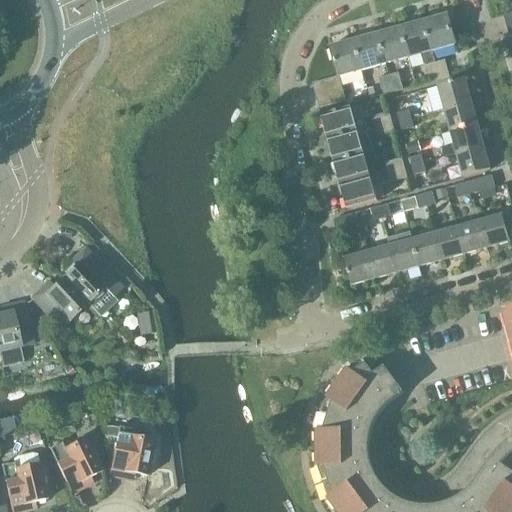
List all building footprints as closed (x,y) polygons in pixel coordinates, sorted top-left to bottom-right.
[(511,13),(503,16),(506,26),(511,23),(511,13)] [(447,15),(423,22),(432,52),(455,46),(447,15)] [(415,24),(400,28),(408,59),(422,55),(425,66),(430,83),(440,80),(435,63),(432,52),(423,22),(415,24)] [(400,28),(376,35),(385,65),(408,59),(400,28)] [(376,35),(353,41),(361,71),(385,65),(376,35)] [(330,47),(338,77),(339,77),(361,71),(353,41),(331,47),(330,47)] [(435,63),(440,80),(449,77),(445,60),(435,63)] [(398,74),(388,77),(393,93),(403,90),(398,74)] [(338,77),(312,84),(316,96),(342,89),(339,77),(338,77)] [(393,93),(388,77),(379,79),(384,96),(393,93)] [(438,87),(444,110),(471,103),(465,79),(438,87)] [(342,89),(316,96),(319,109),(345,101),(342,89)] [(444,110),(450,133),(477,125),(471,103),(444,110)] [(321,117),(327,141),(367,129),(360,106),(321,117)] [(397,114),(399,122),(411,119),(409,111),(397,114)] [(372,118),(375,127),(391,122),(389,113),(372,118)] [(411,119),(399,122),(402,131),(414,128),(411,119)] [(391,122),(375,127),(378,137),(394,132),(391,122)] [(446,158),(457,155),(484,148),(477,125),(450,133),(454,145),(443,148),(446,158)] [(334,164),(371,153),(373,153),(367,129),(327,141),(334,164)] [(484,148),(457,155),(463,178),(490,171),(484,148)] [(340,187),(371,178),(377,177),(371,153),(334,164),(340,187)] [(409,159),(412,168),(424,164),(421,156),(409,159)] [(385,164),(388,174),(405,169),(402,159),(385,164)] [(424,164),(412,168),(414,176),(426,173),(424,164)] [(405,169),(388,174),(391,183),(407,178),(405,169)] [(492,176),(469,183),(472,194),(495,188),(492,176)] [(371,178),(340,187),(347,210),(377,202),(371,178)] [(472,194),(469,183),(454,187),(458,198),(472,194)] [(433,193),(424,196),(427,207),(436,204),(433,193)] [(427,207),(424,196),(416,198),(419,209),(427,207)] [(388,206),(379,208),(382,219),(391,217),(388,206)] [(382,219),(379,208),(371,210),(374,222),(382,219)] [(359,226),(356,214),(333,221),(336,232),(359,226)] [(502,216),(480,222),(488,249),(510,243),(502,216)] [(480,222),(458,228),(465,255),(488,249),(480,222)] [(458,228),(435,235),(443,261),(465,255),(458,228)] [(387,236),(390,247),(397,274),(420,268),(413,241),(401,244),(398,233),(387,236)] [(435,235),(413,241),(420,268),(443,261),(435,235)] [(390,247),(367,253),(375,280),(397,274),(390,247)] [(79,263),(62,279),(87,306),(104,290),(115,301),(125,292),(85,249),(72,260),(73,261),(75,259),(79,263)] [(375,280),(367,253),(344,260),(351,286),(375,280)] [(87,306),(62,279),(45,295),(41,290),(43,288),(31,299),(60,331),(87,306)] [(11,313),(0,315),(0,352),(33,345),(26,314),(23,303),(7,306),(7,307),(10,306),(11,313)] [(477,443),(475,446),(510,472),(511,469),(511,309),(503,312),(511,342),(511,414),(508,417),(497,424),(486,433),(477,443)] [(155,332),(153,314),(145,315),(142,318),(144,331),(148,333),(155,332)] [(348,370),(337,385),(379,415),(383,410),(387,406),(392,402),(374,377),(365,364),(364,365),(365,365),(352,374),(348,371),(349,371),(348,370)] [(377,375),(374,377),(392,402),(393,401),(403,393),(385,368),(383,369),(384,370),(382,371),(381,371),(380,371),(381,372),(378,374),(377,373),(376,374),(377,375)] [(321,415),(371,431),(373,425),(376,420),(379,415),(337,385),(327,399),(328,400),(332,402),(328,417),(321,415)] [(317,431),(317,450),(368,449),(369,443),(369,437),(371,431),(321,415),(321,416),(328,418),(323,432),(318,432),(318,431),(317,431)] [(107,438),(107,437),(110,437),(113,438),(116,438),(109,477),(125,481),(125,480),(122,479),(124,473),(147,477),(150,463),(152,464),(155,452),(152,452),(154,441),(131,437),(132,430),(118,427),(118,429),(114,428),(109,428),(105,428),(107,438)] [(49,450),(71,495),(86,488),(86,487),(83,488),(80,483),(102,472),(95,459),(98,458),(93,448),(90,449),(86,439),(65,450),(61,443),(49,450)] [(475,446),(462,463),(511,508),(511,473),(510,472),(475,446)] [(322,483),(322,484),(372,467),(370,461),(369,455),(368,449),(317,450),(317,467),(318,467),(323,467),(328,481),(322,483)] [(12,461),(13,463),(0,466),(11,511),(28,511),(26,511),(24,506),(47,500),(44,486),(47,485),(44,474),(41,475),(39,465),(38,465),(36,455),(31,454),(17,458),(12,461)] [(449,480),(461,496),(473,511),(511,511),(511,508),(462,463),(456,472),(452,476),(449,479),(444,482),(445,483),(447,482),(449,480)] [(328,499),(336,511),(341,511),(380,483),(377,478),(374,473),(372,467),(322,484),(328,482),(333,496),(329,499),(328,499)] [(381,511),(393,496),(388,492),(384,488),(380,483),(341,511),(381,511)] [(407,511),(409,505),(404,502),(398,500),(393,497),(394,496),(393,496),(381,511),(407,511)] [(452,502),(445,504),(447,511),(473,511),(461,496),(457,499),(452,502)]
